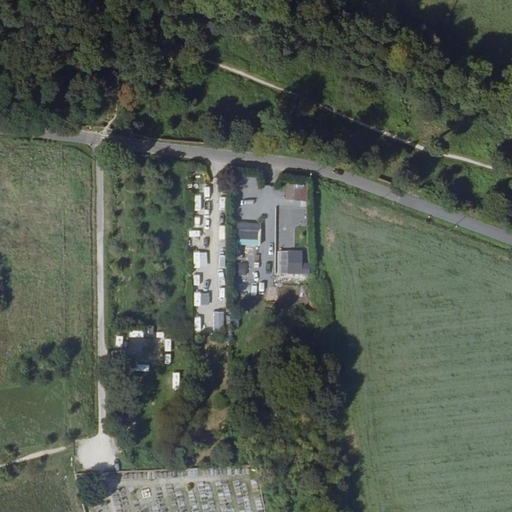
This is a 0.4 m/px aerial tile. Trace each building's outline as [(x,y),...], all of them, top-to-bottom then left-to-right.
[(234,179),(234,217),(256,217),(256,211),(248,211),(248,200),(252,200),(252,179),(234,179)] [(303,201),(304,185),(284,184),(283,200),(303,201)] [(277,207),(277,274),(301,274),(301,251),(294,251),(295,225),(303,225),(303,207),(277,207)] [(233,245),(258,246),(259,223),(234,222),(233,245)] [(234,275),(246,275),(247,263),(234,262),(234,275)] [(191,291),(191,306),(207,306),(207,291),(191,291)] [(222,329),(222,313),(212,312),(211,329),(222,329)] [(207,353),(217,353),(217,342),(207,343),(207,353)]
